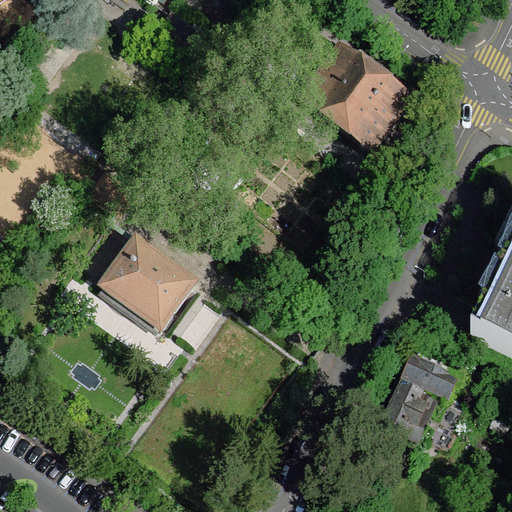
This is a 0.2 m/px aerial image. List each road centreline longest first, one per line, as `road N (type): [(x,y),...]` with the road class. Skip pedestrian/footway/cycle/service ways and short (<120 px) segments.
road 1 (residential): [(483,86),(285,511)]
road 2 (residential): [(366,0),(483,86)]
